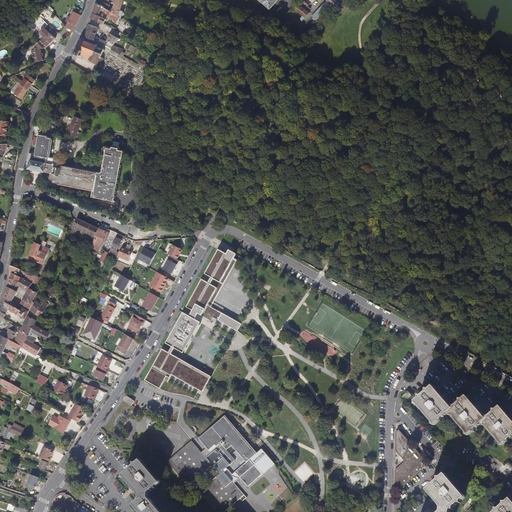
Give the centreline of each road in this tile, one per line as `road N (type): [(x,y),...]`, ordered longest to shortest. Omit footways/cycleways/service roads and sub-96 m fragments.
road 1 (residential): [(56,479),(217,230)]
road 2 (unclassified): [(217,230),(238,233),(420,337)]
road 3 (residential): [(89,0),(27,124),(17,186)]
road 4 (unclassified): [(154,0),(266,32),(329,76)]
road 5 (unclassified): [(421,349),(388,405),(387,511)]
road 6 (residential): [(139,234),(17,186)]
